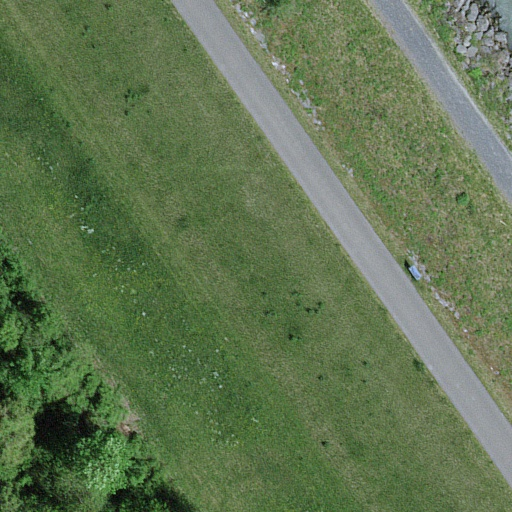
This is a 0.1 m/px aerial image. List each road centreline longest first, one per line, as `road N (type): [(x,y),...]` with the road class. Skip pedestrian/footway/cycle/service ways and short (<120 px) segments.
road 1 (track): [(191,0),(511,459)]
road 2 (track): [(511,186),(384,0)]
